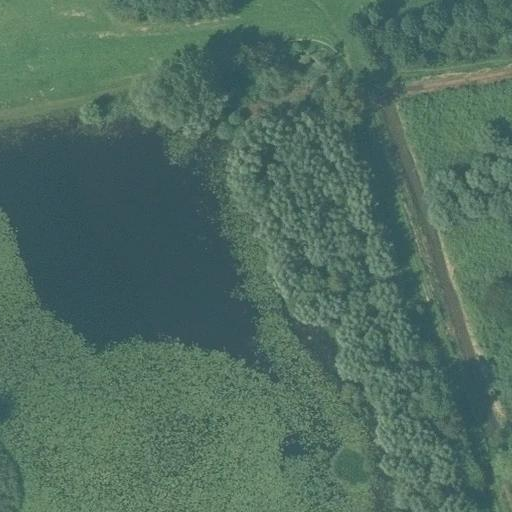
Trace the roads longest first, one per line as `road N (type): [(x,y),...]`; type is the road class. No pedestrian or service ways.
road 1 (track): [(0,104),(299,41),(343,53)]
road 2 (track): [(362,75),(457,73),(511,60)]
